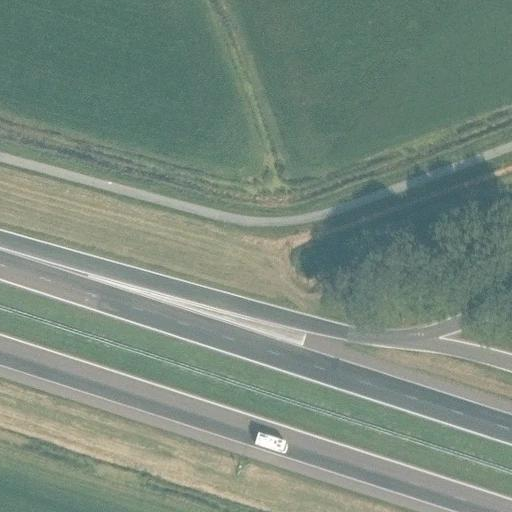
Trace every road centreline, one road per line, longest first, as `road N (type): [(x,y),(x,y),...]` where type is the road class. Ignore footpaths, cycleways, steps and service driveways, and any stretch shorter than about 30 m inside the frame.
road 1 (motorway): [(511,430),(0,265)]
road 2 (motorway): [(0,356),(484,511)]
road 3 (motorway): [(404,343),(308,326),(0,239)]
